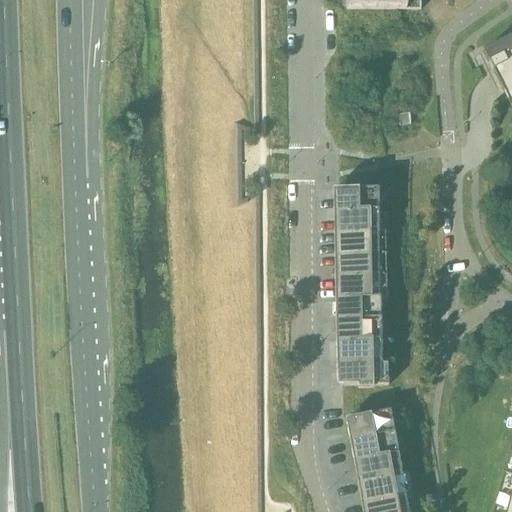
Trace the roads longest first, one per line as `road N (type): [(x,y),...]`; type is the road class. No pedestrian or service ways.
road 1 (residential): [(321,511),(303,436),(303,0)]
road 2 (primary): [(4,0),(32,511)]
road 3 (primary): [(95,511),(74,0)]
road 4 (residential): [(506,306),(479,314),(447,344),(455,254)]
